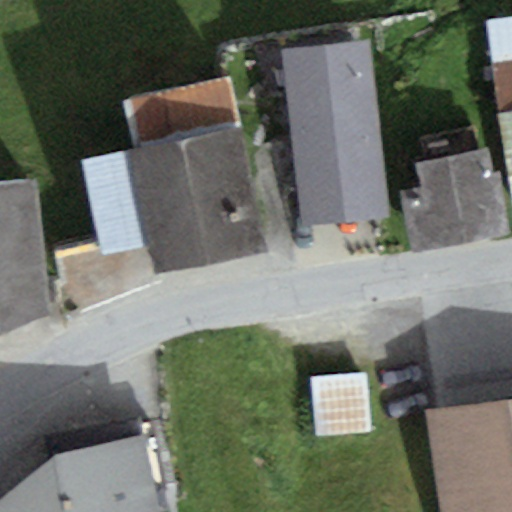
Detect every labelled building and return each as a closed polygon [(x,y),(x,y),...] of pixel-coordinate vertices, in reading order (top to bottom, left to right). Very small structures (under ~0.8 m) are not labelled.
[(511,22),(502,23),(511,94),(511,22)] [(389,100),(287,106),(293,220),(396,214),(389,100)] [(262,134),(144,152),(163,276),(280,258),(262,134)] [(511,241),(501,157),(430,167),(434,202),(414,204),(421,255),(511,242),(511,241)] [(48,188),(0,192),(0,337),(63,331),(48,188)] [(375,383),(320,387),(324,444),(379,440),(375,383)] [(511,511),(511,406),(435,417),(448,511),(511,511)] [(59,460),(0,509),(0,511),(173,511),(161,443),(59,460)]
